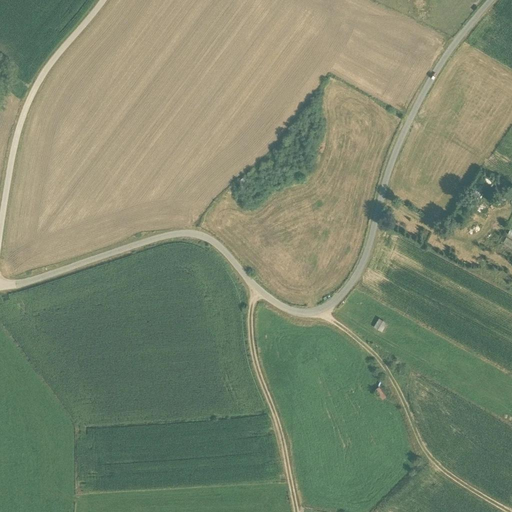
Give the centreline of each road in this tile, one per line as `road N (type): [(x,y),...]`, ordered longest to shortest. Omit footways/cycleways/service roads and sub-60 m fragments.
road 1 (unclassified): [(0,289),(193,235),(283,309),(318,312),(346,292),(365,262),(400,140),(444,57),(490,0)]
road 2 (track): [(318,312),(380,363),(433,462),(509,511)]
road 3 (unclassified): [(0,236),(18,123),(49,64),(103,0)]
road 4 (track): [(256,289),(256,367),(295,511)]
